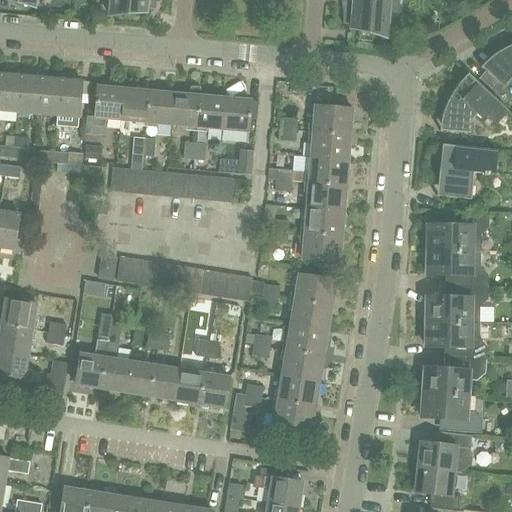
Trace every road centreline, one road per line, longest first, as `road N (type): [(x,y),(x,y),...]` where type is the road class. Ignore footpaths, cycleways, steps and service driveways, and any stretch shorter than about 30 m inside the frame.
road 1 (residential): [(350,469),(403,66)]
road 2 (residential): [(0,414),(350,469)]
road 3 (residential): [(182,46),(0,30)]
road 4 (residential): [(403,66),(511,0)]
road 5 (residential): [(308,58),(182,46)]
